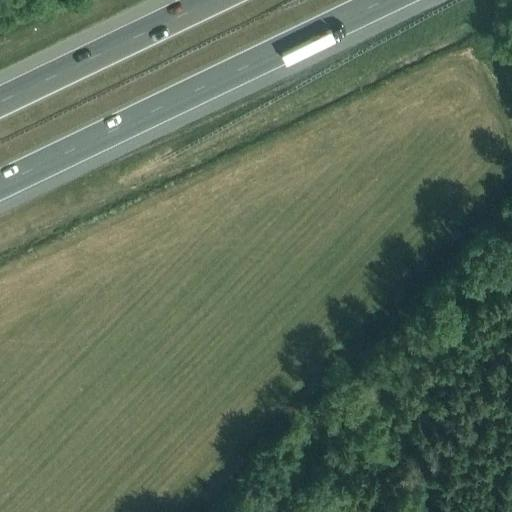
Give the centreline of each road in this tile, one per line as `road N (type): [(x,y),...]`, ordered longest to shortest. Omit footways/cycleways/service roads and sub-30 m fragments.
road 1 (motorway): [(0,185),(387,0)]
road 2 (motorway): [(210,0),(0,100)]
